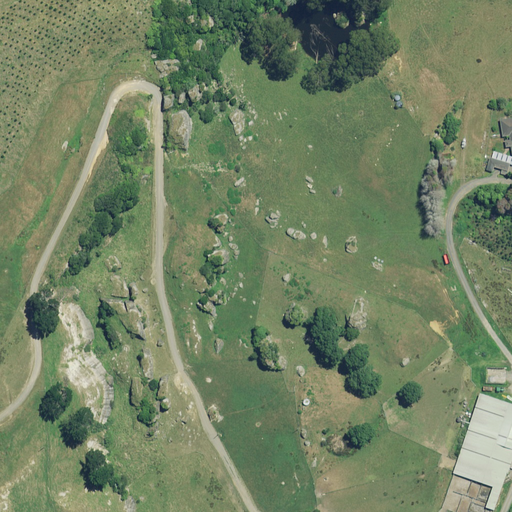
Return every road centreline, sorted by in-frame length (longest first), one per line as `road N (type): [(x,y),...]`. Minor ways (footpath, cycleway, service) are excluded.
road 1 (unknown): [(258,511),(171,335),(145,79),(114,77),(78,161)]
road 2 (unknown): [(511,175),(467,184),(448,226),(476,303),(511,357)]
